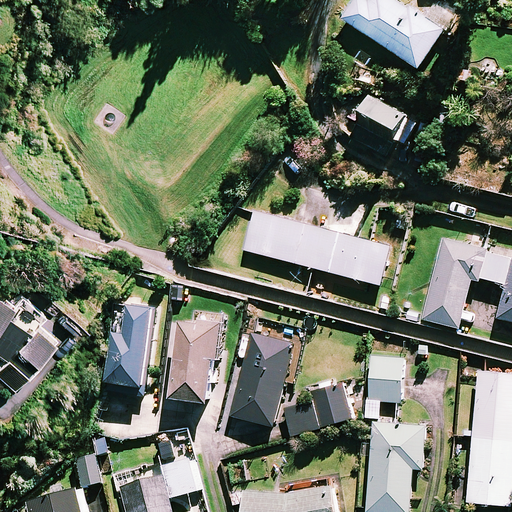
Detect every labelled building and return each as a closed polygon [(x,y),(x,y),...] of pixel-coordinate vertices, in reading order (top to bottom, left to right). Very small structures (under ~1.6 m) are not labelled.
[(446,34),(393,0),(371,0),(353,29),(421,73),(446,34)] [(420,125),(373,101),(352,141),(389,160),(397,143),(408,148),(420,125)] [(455,115),(441,112),(437,135),(451,137),(455,115)] [(394,250),(258,215),(248,254),(384,289),(394,250)] [(411,231),(386,220),(377,239),(403,250),(411,231)] [(462,332),(474,284),(483,286),(484,282),(509,288),(500,322),(511,325),(511,259),(446,243),(426,323),(462,332)] [(12,311),(0,300),(0,356),(6,361),(0,367),(0,378),(15,391),(49,351),(61,361),(85,333),(44,298),(36,309),(23,298),(12,311)] [(158,313),(117,308),(107,388),(148,393),(158,313)] [(223,366),(228,326),(204,323),(204,329),(185,326),(175,404),(213,409),(219,365),(223,366)] [(299,343),(256,333),(235,420),(277,431),(299,343)] [(407,362),(373,359),(368,421),(381,422),(383,404),(404,406),(407,362)] [(471,506),(511,509),(511,378),(481,376),(471,506)] [(356,423),(346,387),(317,395),(319,403),(286,412),(293,439),(356,423)] [(429,430),(376,427),(370,511),(413,511),(416,472),(426,473),(429,430)] [(203,495),(193,457),(116,478),(125,511),(171,511),(170,504),(203,495)] [(102,487),(96,458),(77,463),(83,492),(102,487)] [(340,511),(338,491),(245,498),(245,511),(340,511)] [(88,511),(84,492),(29,507),(30,511),(88,511)]
